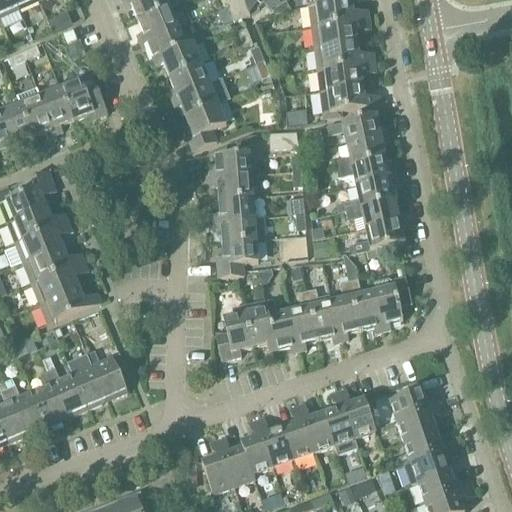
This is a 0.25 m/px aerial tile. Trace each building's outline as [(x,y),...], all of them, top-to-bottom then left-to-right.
[(0,0),(0,22),(20,13),(13,0),(0,0)] [(39,5),(37,0),(13,0),(20,13),(39,5)] [(171,11),(181,6),(178,0),(121,0),(127,13),(133,11),(138,24),(171,11)] [(223,0),(228,11),(237,8),(236,7),(233,0),(223,0)] [(272,0),(264,5),(269,13),(280,6),(276,0),(272,0)] [(304,0),(306,11),(308,10),(317,9),(352,5),(350,0),(304,0)] [(250,18),(244,4),(236,7),(237,8),(242,22),(250,18)] [(317,9),(308,10),(310,31),(369,23),(367,14),(353,16),(352,5),(317,9)] [(237,8),(228,11),(233,25),(242,22),(237,8)] [(137,39),(140,46),(179,31),(171,11),(138,24),(143,37),(137,39)] [(67,17),(47,25),(51,36),(72,27),(67,17)] [(369,23),(310,31),(313,53),(357,47),(356,35),(370,33),(369,23)] [(179,31),(140,46),(143,53),(149,51),(157,71),(165,68),(162,61),(194,48),(189,36),(182,39),(179,31)] [(244,51),(252,47),(246,32),(238,36),(244,51)] [(77,43),(73,33),(64,37),(68,47),(77,43)] [(170,81),(202,68),(194,47),(194,48),(162,61),(165,68),(170,81)] [(313,53),(316,74),(375,66),(373,57),(359,59),(357,47),(313,53)] [(23,56),(26,64),(40,58),(36,50),(23,56)] [(250,54),(256,69),(264,66),(258,51),(250,54)] [(11,71),(26,64),(23,56),(7,63),(11,71)] [(264,66),(256,69),(262,84),(270,80),(264,66)] [(375,66),(316,74),(319,96),(363,90),(362,78),(376,76),(375,66)] [(210,87),(202,68),(170,81),(175,94),(169,96),(172,103),(210,87)] [(80,84),(61,92),(74,124),(86,119),(89,125),(108,117),(92,77),(79,82),(80,84)] [(219,108),(210,87),(172,103),(175,111),(181,108),(186,121),(219,108)] [(363,90),(319,96),(323,125),(340,122),(339,115),(381,110),(379,99),(365,101),(363,90)] [(17,99),(20,108),(33,140),(46,135),(49,141),(56,138),(41,100),(37,91),(17,99)] [(61,92),(41,100),(56,138),(63,135),(61,129),(74,124),(61,92)] [(20,108),(0,116),(16,154),(23,151),(21,145),(33,140),(20,108)] [(227,129),(219,108),(186,121),(191,134),(186,136),(193,155),(217,145),(213,134),(227,129)] [(0,116),(0,153),(6,151),(9,157),(16,154),(0,116)] [(345,136),(348,147),(388,138),(386,131),(380,133),(377,119),(328,130),(330,140),(345,136)] [(269,154),(299,153),(296,137),(269,138),(269,154)] [(334,164),(336,173),(387,161),(384,148),(390,147),(388,138),(348,147),(351,160),(334,164)] [(210,175),(210,182),(252,179),(250,158),(215,160),(216,175),(210,175)] [(291,160),(292,176),(301,175),(300,160),(291,160)] [(387,161),(336,173),(329,174),(331,184),(355,179),(357,190),(397,181),(396,174),(390,175),(387,161)] [(8,191),(0,194),(0,211),(7,228),(47,212),(43,201),(56,195),(48,175),(24,185),(28,195),(13,202),(8,191)] [(301,175),(292,176),(293,192),(302,191),(301,175)] [(217,190),(218,204),(253,201),(252,179),(210,182),(211,191),(217,190)] [(343,206),(345,215),(396,203),(393,190),(399,189),(397,181),(357,190),(360,202),(343,206)] [(213,218),(214,226),(255,222),(253,201),(218,204),(220,218),(213,218)] [(295,219),(304,218),(303,203),(290,204),(291,219),(295,219)] [(396,203),(345,215),(347,224),(364,221),(367,232),(407,223),(405,216),(399,217),(396,203)] [(47,212),(7,228),(14,248),(69,226),(65,217),(52,223),(47,212)] [(304,218),(295,219),(297,235),(305,235),(304,218)] [(221,233),(222,248),(257,245),(255,222),(214,226),(215,234),(221,233)] [(409,231),(407,223),(367,232),(369,245),(354,248),(356,258),(406,246),(402,232),(409,231)] [(14,248),(22,268),(63,252),(59,240),(72,235),(69,226),(14,248)] [(321,233),(311,234),(313,244),(322,243),(322,242),(321,233)] [(257,245),(222,248),(223,261),(217,261),(218,282),(244,280),(243,268),(259,266),(257,245)] [(22,268),(30,288),(85,266),(81,257),(68,262),(63,252),(22,268)] [(30,288),(38,309),(79,292),(75,280),(88,275),(85,266),(30,288)] [(258,275),(261,288),(267,287),(272,278),(271,272),(258,275)] [(395,291),(373,296),(382,336),(391,334),(389,328),(403,325),(400,310),(411,307),(406,282),(394,284),(395,291)] [(357,283),(349,285),(352,300),(360,335),(374,331),(375,338),(382,336),(373,296),(361,298),(357,283)] [(352,300),(349,285),(339,288),(343,303),(331,305),(340,346),(349,344),(347,338),(360,335),(352,300)] [(79,292),(38,309),(46,329),(55,325),(101,307),(97,297),(84,302),(79,292)] [(340,346),(331,305),(319,308),(315,293),(306,295),(310,310),(318,345),(332,341),(333,347),(340,346)] [(300,313),(289,315),(298,356),(306,354),(305,348),(318,345),(310,310),(306,295),(297,297),(300,313)] [(265,305),(277,354),(290,351),(291,357),(298,356),(289,315),(278,318),(274,302),(265,305)] [(265,304),(243,309),(253,351),(267,348),(269,356),(277,354),(265,305),(265,304)] [(240,354),(253,351),(243,309),(232,312),(234,319),(224,322),(227,337),(216,339),(222,365),(241,360),(240,354)] [(95,355),(88,358),(106,401),(108,405),(128,396),(113,361),(100,367),(95,355)] [(68,367),(73,379),(83,401),(88,413),(108,405),(106,401),(88,358),(68,367)] [(55,372),(48,375),(59,401),(68,422),(88,413),(83,401),(73,379),(61,384),(55,372)] [(46,390),(33,396),(36,401),(48,430),(68,422),(59,401),(48,375),(40,378),(46,390)] [(15,389),(8,392),(12,401),(28,439),(48,430),(36,401),(33,396),(21,401),(15,389)] [(6,407),(0,409),(0,426),(9,447),(28,439),(12,401),(8,392),(1,395),(6,407)] [(338,395),(355,442),(376,435),(364,402),(351,407),(346,392),(338,395)] [(396,426),(444,409),(441,401),(426,406),(422,393),(389,404),(396,426)] [(354,442),(355,442),(338,395),(330,398),(335,413),(323,417),(334,449),(337,459),(358,452),(354,442)] [(297,409),(314,457),(334,449),(323,417),(311,421),(305,406),(297,409)] [(293,464),(314,457),(297,409),(289,412),(294,427),(282,431),(293,464)] [(403,446),(436,435),(432,423),(447,417),(444,409),(396,426),(403,446)] [(273,471),(293,464),(282,431),(270,435),(265,420),(256,423),(273,471)] [(253,478),(273,471),(256,423),(248,426),(253,441),(240,446),(242,451),(252,478),(253,478)] [(0,426),(0,450),(9,447),(0,426)] [(410,466),(458,450),(455,442),(440,447),(436,435),(403,446),(410,466)] [(255,483),(253,478),(252,478),(242,451),(231,455),(226,440),(217,443),(234,491),(255,483)] [(213,498),(234,491),(217,443),(209,446),(215,461),(202,466),(213,498)] [(417,487),(450,476),(446,463),(461,458),(458,450),(410,466),(417,487)] [(424,507),(472,491),(469,483),(454,488),(450,476),(417,487),(424,507)] [(372,484),(351,491),(357,503),(376,494),(372,484)] [(393,486),(381,490),(384,498),(395,494),(397,493),(394,486),(393,487),(393,486)] [(475,499),(472,491),(424,507),(426,511),(462,511),(460,504),(475,499)] [(282,502),(285,508),(304,501),(302,495),(282,502)] [(140,511),(137,503),(124,508),(122,503),(106,509),(107,511),(140,511)]
